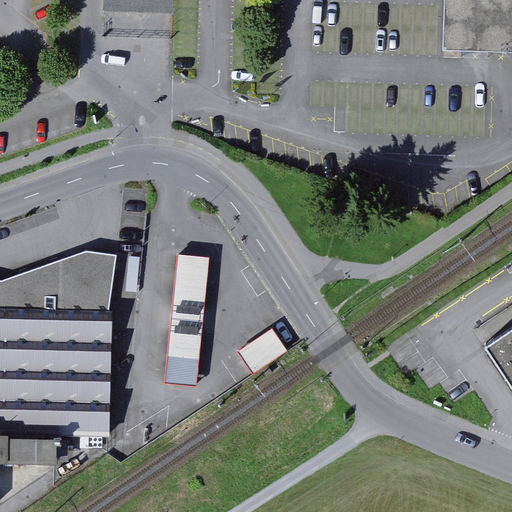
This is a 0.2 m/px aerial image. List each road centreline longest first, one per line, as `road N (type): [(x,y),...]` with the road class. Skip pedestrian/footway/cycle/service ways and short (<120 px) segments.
road 1 (residential): [(390,418),(362,397),(220,189),(195,173),(134,164),(0,206)]
road 2 (track): [(390,418),(243,511)]
road 3 (unknown): [(142,113),(96,72),(63,63),(23,16)]
road 4 (residential): [(390,418),(511,468)]
